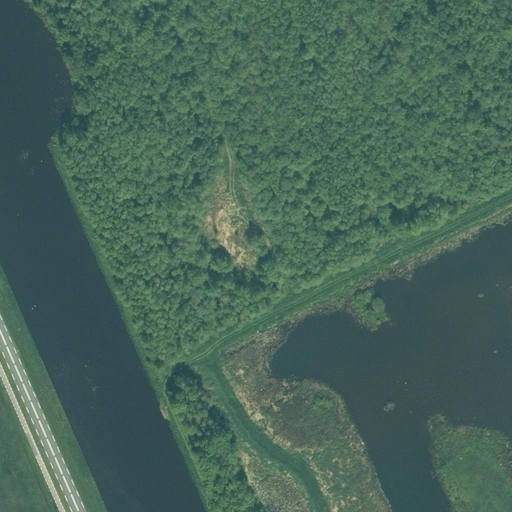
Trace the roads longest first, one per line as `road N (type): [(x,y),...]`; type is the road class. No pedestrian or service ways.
road 1 (track): [(323,511),(305,475),(234,413),(204,354),(511,199)]
road 2 (primary): [(78,511),(0,331)]
